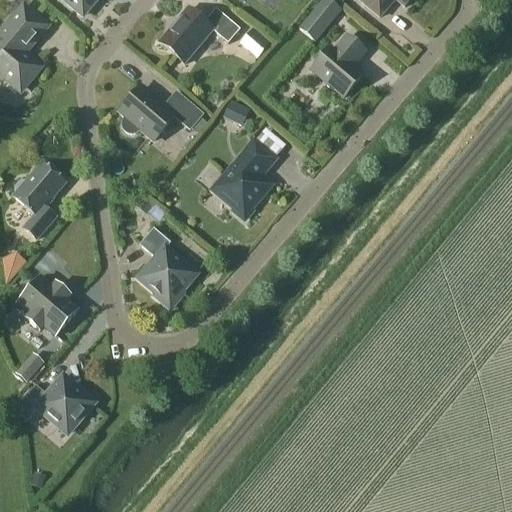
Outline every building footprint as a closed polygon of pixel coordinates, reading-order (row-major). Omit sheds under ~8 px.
[(61,0),(76,12),(76,16),(80,16),(82,17),(84,15),(87,15),(87,11),(96,0),(61,0)] [(325,0),(323,0),(298,30),(315,44),(341,13),(325,0)] [(411,0),(356,0),(357,0),(379,19),(389,8),(387,6),(392,0),(393,0),(404,9),(411,0)] [(45,28),(23,9),(0,36),(0,75),(19,92),(38,69),(22,55),(45,28)] [(204,24),(187,10),(158,44),(184,66),(212,33),(227,46),(240,31),(215,11),(204,24)] [(270,45),(253,31),(239,47),(257,61),(270,45)] [(330,50),(311,72),(343,100),(362,77),(352,68),(365,54),(346,38),(334,53),(330,50)] [(141,89),(119,115),(125,120),(122,124),(122,129),(125,134),(130,136),(135,135),(139,131),(152,143),(173,118),(189,132),(201,117),(176,95),(164,109),(141,89)] [(246,114),(231,107),(224,122),(240,128),(246,114)] [(275,161),(254,143),(212,192),(234,211),(232,213),(244,222),(252,213),(250,211),(270,187),(260,179),(275,161)] [(24,184),(19,184),(14,190),(15,194),(16,195),(13,199),(34,218),(23,231),(35,241),(55,219),(43,209),(64,185),(42,166),(25,185),(24,184)] [(136,208),(145,216),(152,209),(142,201),(136,208)] [(153,230),(138,247),(155,261),(138,281),(155,295),(153,297),(169,311),(183,295),(181,293),(195,277),(165,251),(170,245),(153,230)] [(54,284),(50,289),(39,280),(17,306),(29,316),(25,321),(39,333),(43,328),(55,338),(77,313),(67,304),(72,299),(54,284)] [(44,365),(32,355),(15,376),(26,385),(44,365)] [(92,405),(62,379),(46,397),(34,387),(18,405),(20,417),(26,422),(37,410),(66,436),(92,405)]
